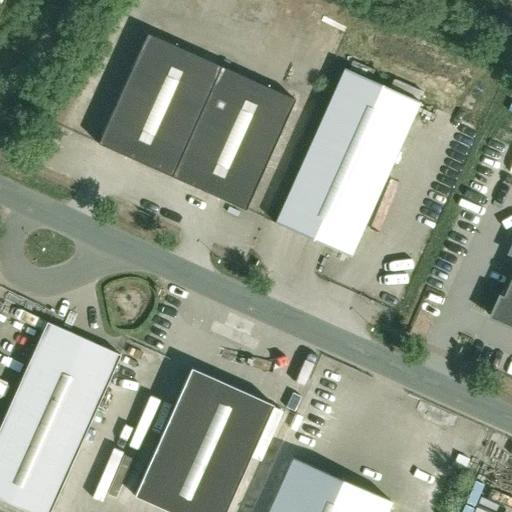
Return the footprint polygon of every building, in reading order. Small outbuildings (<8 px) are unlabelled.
[(292,98),(146,35),(97,148),(243,211),(292,98)] [(341,70),(274,221),(350,255),(417,103),(341,70)] [(511,261),(487,314),(511,325),(511,261)] [(45,319),(0,419),(0,497),(33,511),(46,511),(118,352),(45,319)] [(221,511),(269,402),(185,366),(132,491),(180,511),(221,511)] [(290,456),(264,511),(383,511),(388,502),(290,456)]
